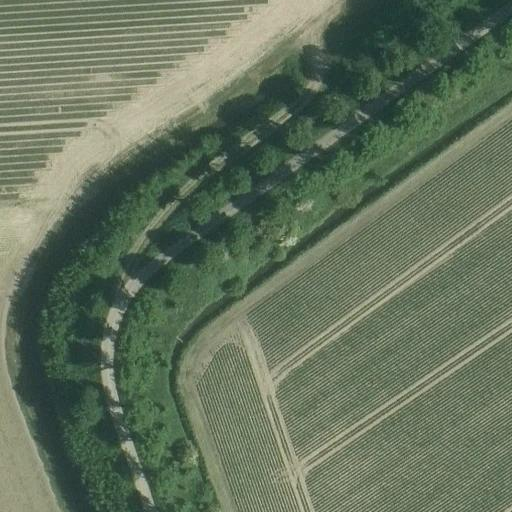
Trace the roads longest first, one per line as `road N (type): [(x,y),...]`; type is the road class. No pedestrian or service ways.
road 1 (unclassified): [(150,511),(106,376),(110,329),(123,299),(168,255),(511,8)]
road 2 (track): [(305,25),(320,61),(314,84),(153,232),(124,277),(123,299)]
